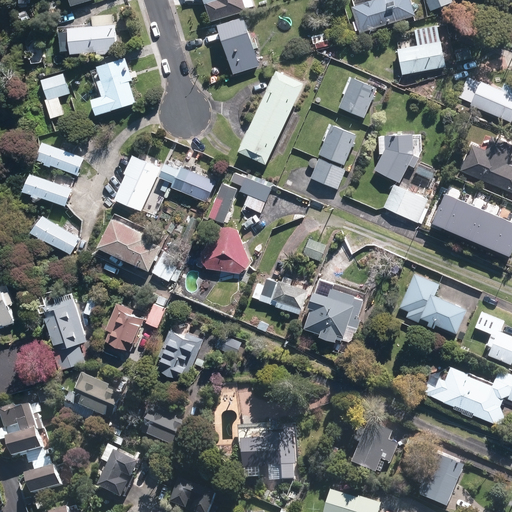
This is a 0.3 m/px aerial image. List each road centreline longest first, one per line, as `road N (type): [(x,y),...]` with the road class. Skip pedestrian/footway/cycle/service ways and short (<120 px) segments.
road 1 (unknown): [(352,206),(511,279)]
road 2 (residential): [(189,119),(154,0)]
